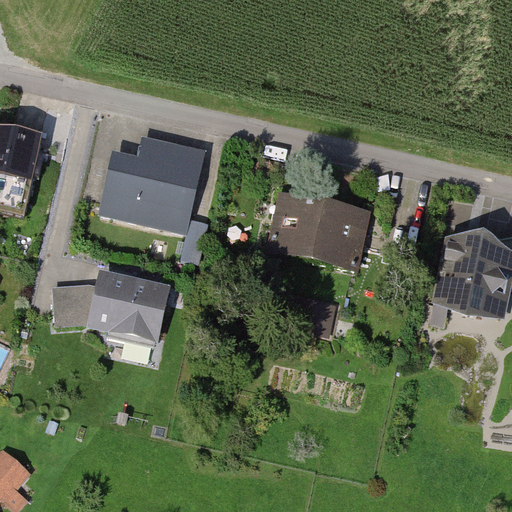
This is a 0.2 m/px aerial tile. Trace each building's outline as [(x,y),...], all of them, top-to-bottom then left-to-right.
[(48,154),(0,142),(0,205),(33,214),(48,154)] [(208,154),(150,143),(146,162),(120,157),(107,221),(191,238),(208,154)] [(375,217),(287,199),(275,257),(363,275),(375,217)] [(511,312),(511,256),(453,245),(440,307),(510,321),(511,312)] [(178,292),(110,279),(107,291),(59,294),(61,331),(100,328),(98,336),(166,350),(178,292)] [(287,328),(332,338),(340,303),(294,294),(287,328)] [(9,456),(0,466),(0,497),(16,511),(25,511),(34,503),(20,490),(32,477),(9,456)]
